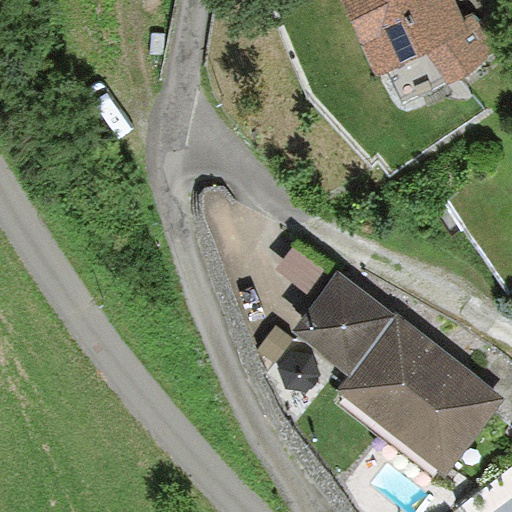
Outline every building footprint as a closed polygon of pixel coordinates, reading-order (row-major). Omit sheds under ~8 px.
[(342,0),(378,76),(387,72),(405,105),(452,84),(498,51),(474,9),(464,16),(456,0),(342,0)] [(511,165),(490,130),(432,167),(511,287),(511,165)] [(289,246),(271,267),(312,301),(330,280),(289,246)] [(441,473),(502,397),(395,311),(391,317),(335,273),(330,280),(312,301),(293,326),(346,368),(332,386),(441,473)] [(279,321),(260,346),(278,360),(269,372),(294,391),(317,362),(290,341),(295,334),(279,321)]
